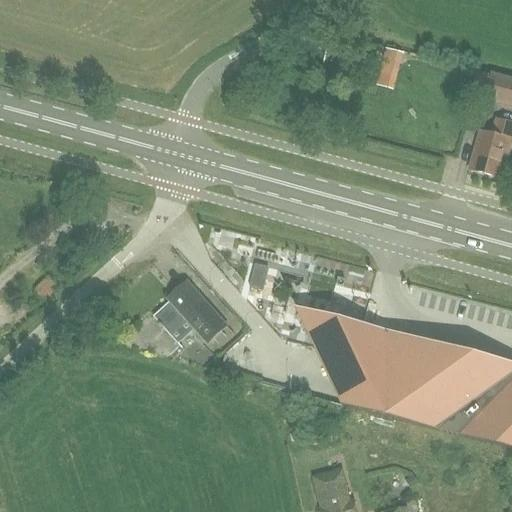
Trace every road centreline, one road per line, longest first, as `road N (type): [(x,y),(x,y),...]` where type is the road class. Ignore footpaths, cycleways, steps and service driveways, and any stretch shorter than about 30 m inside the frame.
road 1 (primary): [(511,247),(178,156)]
road 2 (unclassified): [(0,375),(163,218),(178,156)]
road 3 (unclassified): [(178,156),(203,90),(327,0)]
road 4 (primary): [(178,156),(0,108)]
